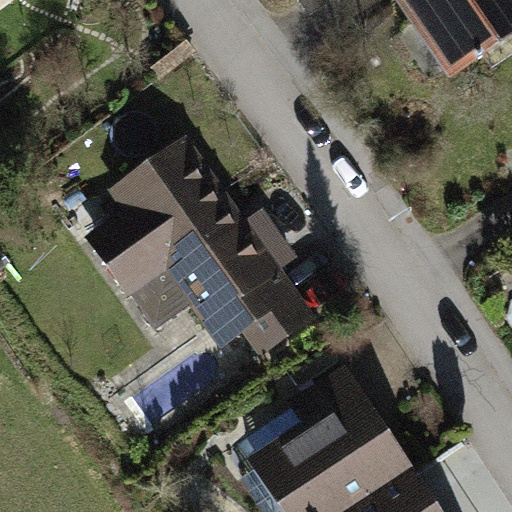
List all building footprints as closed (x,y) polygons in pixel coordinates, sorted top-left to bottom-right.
[(328,0),(300,0),(310,13),(328,0)] [(511,0),(404,0),(454,72),(511,32),(511,0)] [(201,176),(182,149),(121,191),(137,214),(97,242),(156,327),(197,298),(225,338),(244,325),(261,350),(308,317),(275,269),(269,274),(237,228),(221,205),(221,195),(216,187),(208,184),(201,185),(197,179),(201,176)] [(92,213),(76,191),(57,204),(73,226),(92,213)] [(261,211),(237,228),(269,274),(275,269),(295,257),(261,211)] [(263,463),(295,511),(347,511),(404,475),(357,405),(366,399),(347,371),(296,405),(313,430),(263,463)] [(428,511),(404,475),(347,511),(428,511)]
